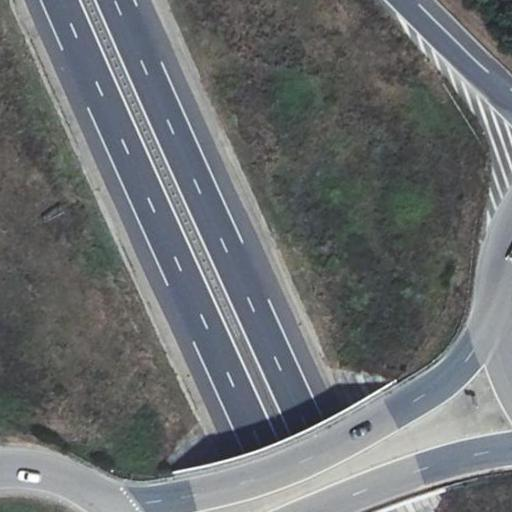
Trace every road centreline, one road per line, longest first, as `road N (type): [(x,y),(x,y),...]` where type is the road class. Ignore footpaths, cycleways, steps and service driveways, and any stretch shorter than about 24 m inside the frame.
road 1 (motorway): [(346,511),(115,0)]
road 2 (motorway): [(60,0),(289,511)]
road 3 (trunk): [(494,326),(427,391),(303,461),(215,490),(108,503)]
road 4 (trunk): [(313,511),(419,470),(511,447)]
road 5 (motorway): [(511,101),(401,0)]
